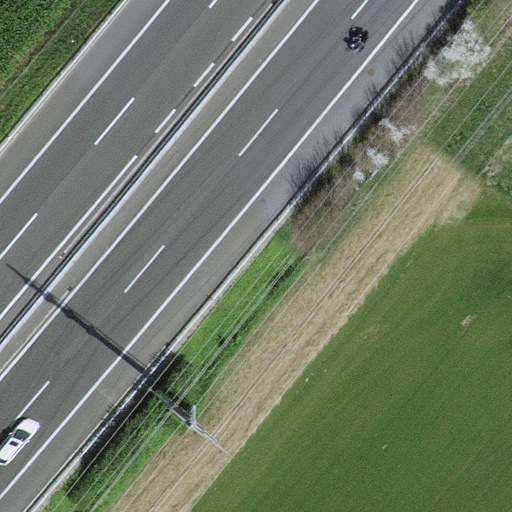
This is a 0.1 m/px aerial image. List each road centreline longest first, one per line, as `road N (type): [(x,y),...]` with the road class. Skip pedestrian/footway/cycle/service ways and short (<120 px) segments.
road 1 (motorway): [(0,427),(359,0)]
road 2 (motorway): [(209,0),(0,249)]
